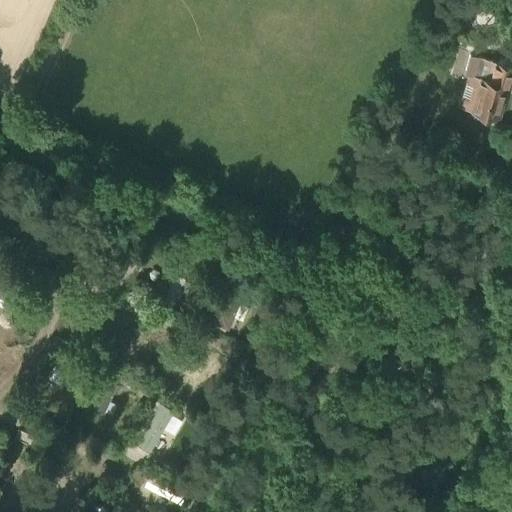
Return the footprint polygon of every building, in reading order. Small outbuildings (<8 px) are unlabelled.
[(478,75),(468,108),(498,117),(511,69),(511,65),(494,60),(489,78),(478,75)] [(36,222),(35,240),(81,243),(82,225),(36,222)] [(121,239),(103,282),(116,288),(129,257),(142,263),(147,250),(121,239)] [(227,282),(209,323),(224,329),(242,289),(227,282)] [(0,321),(13,325),(17,304),(0,300),(0,321)] [(88,324),(80,345),(108,356),(122,321),(82,305),(77,319),(88,324)] [(57,359),(51,370),(80,387),(86,376),(57,359)] [(165,372),(183,377),(186,366),(167,362),(165,372)] [(103,377),(89,406),(103,413),(117,384),(103,377)] [(160,403),(137,444),(150,451),(173,411),(160,403)] [(2,467),(0,470),(0,501),(14,474),(2,467)] [(149,475),(144,486),(180,503),(185,492),(149,475)] [(70,498),(62,511),(80,511),(84,505),(70,498)] [(130,511),(116,503),(110,511),(130,511)]
